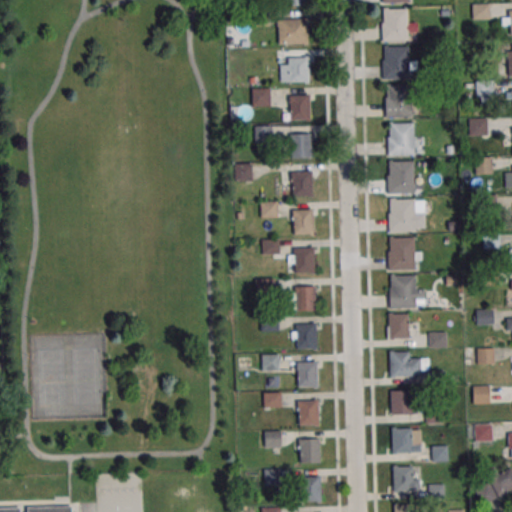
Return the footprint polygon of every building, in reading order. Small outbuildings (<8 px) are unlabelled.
[(472,3),(472,19),(489,19),(489,3),(472,3)] [(383,8),(408,8),(409,39),(382,40),(382,22),(383,22),(383,8)] [(511,9),(503,9),(503,25),(510,25),(510,35),(511,34),(511,9)] [(287,19),(307,18),(307,42),(288,43),(287,19)] [(384,46),(408,46),(409,77),(382,78),(382,60),(384,59),(384,46)] [(288,57),(308,57),(309,81),(289,81),(288,57)] [(492,81),(475,81),(475,96),(492,96),(492,81)] [(386,85),(411,84),(412,116),(385,116),(385,98),(387,98),(386,85)] [(289,95),(309,95),(309,119),(289,120),(289,95)] [(487,135),(487,117),(469,117),(469,135),(487,135)] [(389,123),(414,123),(414,154),(388,155),(387,137),(389,136),(389,123)] [(255,127),(255,140),(270,140),(270,127),(255,127)] [(290,133),(310,132),(311,156),(291,157),(290,133)] [(492,157),(475,157),(475,173),(492,173),(492,157)] [(389,161),(413,161),(414,192),(387,193),(387,174),(389,174),(389,161)] [(234,181),(252,181),(252,163),(234,163),(234,181)] [(292,172),(312,171),(312,195),(292,196),(292,172)] [(389,199),(414,198),(415,230),(388,230),(388,212),(390,212),(389,199)] [(261,217),(277,217),(277,202),(261,202),(261,217)] [(293,209),(313,209),(313,233),(293,233),(293,209)] [(389,237),(414,237),(415,268),(388,269),(387,250),(389,250),(389,237)] [(279,239),(261,239),(261,254),(279,254),(279,239)] [(294,248),(314,247),(315,271),(295,272),(294,248)] [(390,275),(415,275),(416,306),(389,307),(389,289),(391,289),(390,275)] [(256,293),(274,293),(274,279),(256,278),(256,293)] [(296,286),(316,285),(316,309),(296,310),(296,286)] [(475,324),(494,324),(494,309),(475,309),(475,324)] [(388,314),(408,313),(409,337),(389,338),(388,314)] [(296,324),(316,324),(317,348),(297,348),(296,324)] [(446,332),(429,332),(429,347),(446,347),(446,332)] [(494,364),(494,347),(476,347),(476,364),(494,364)] [(389,352),(409,351),(410,375),(390,376),(389,352)] [(261,354),(261,370),(279,370),(279,354),(261,354)] [(297,362),(317,361),(318,385),(298,386),(297,362)] [(472,385),(472,403),(491,403),(491,385),(472,385)] [(390,389),(410,389),(411,413),(391,413),(390,389)] [(281,407),(281,392),(264,392),(264,407),(281,407)] [(298,400),(318,400),(319,424),(299,424),(298,400)] [(492,424),(474,424),(474,441),(492,441),(492,424)] [(392,428),(412,427),(412,451),(392,452),(392,428)] [(280,431),(264,431),(264,447),(280,447),(280,431)] [(299,438),(319,438),(320,462),(300,462),(299,438)] [(432,461),(447,461),(447,446),(432,446),(432,461)] [(393,467),(413,466),(413,479),(419,479),(419,490),(394,490),(393,467)] [(470,482),(484,506),(511,489),(511,470),(510,467),(500,473),(497,467),(470,482)] [(281,485),(281,468),(264,468),(264,485),(281,485)] [(300,477),(320,476),(321,500),(301,501),(300,477)] [(445,499),(445,484),(428,484),(428,499),(445,499)]
